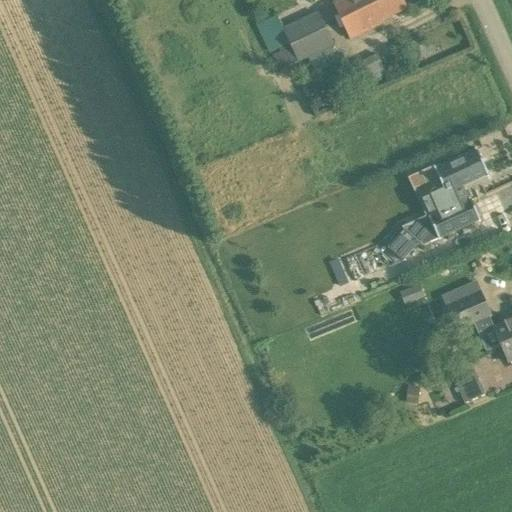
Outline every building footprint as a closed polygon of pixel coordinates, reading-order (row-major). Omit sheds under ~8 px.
[(334,0),(342,18),(381,1),(382,0),(334,0)] [(404,0),(382,0),(381,1),(342,18),(350,36),(384,21),(383,19),(408,7),(404,0)] [(279,50),(277,51),(277,52),(324,29),(316,12),(304,18),(282,29),(288,41),(277,47),(279,50)] [(289,65),(332,44),(324,29),(277,52),(278,53),(272,55),(280,70),(289,65)] [(420,201),(444,190),(452,207),(429,217),(438,239),(480,220),(464,185),(477,179),(487,174),(477,154),(475,150),(435,169),(436,172),(412,184),(420,201)] [(404,229),(387,248),(402,261),(418,242),(404,229)] [(511,318),(492,327),(488,318),(492,316),(476,281),(441,297),(456,331),(473,324),(481,341),(485,351),(500,344),(502,348),(509,345),(506,338),(511,335),(511,318)] [(423,298),(419,287),(399,295),(404,306),(423,298)] [(511,360),(511,335),(506,338),(509,345),(502,348),(508,362),(511,360)] [(484,395),(473,369),(453,377),(464,404),(484,395)] [(406,403),(418,404),(419,387),(407,386),(406,403)]
